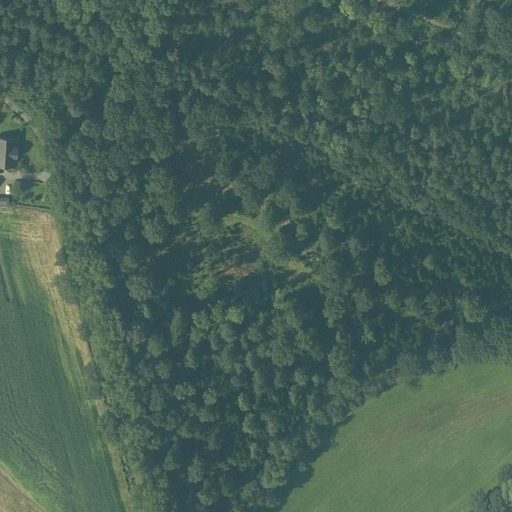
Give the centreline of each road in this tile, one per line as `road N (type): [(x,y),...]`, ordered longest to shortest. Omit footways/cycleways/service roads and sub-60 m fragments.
road 1 (unclassified): [(0,93),(48,144),(147,511)]
road 2 (track): [(57,179),(260,226),(310,269),(417,321)]
road 3 (track): [(386,0),(511,55)]
